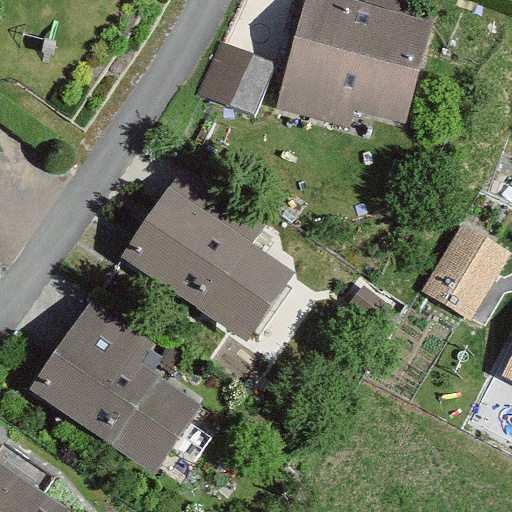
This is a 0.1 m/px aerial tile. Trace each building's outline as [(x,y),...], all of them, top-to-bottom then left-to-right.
[(337,0),(337,3),(325,0),(305,0),(274,117),(349,137),(354,118),(404,131),(431,27),(410,21),(415,0),(337,0)] [(273,73),(248,63),(227,115),(252,125),(273,73)] [(247,219),(182,177),(122,268),(248,351),(296,278),(235,238),(247,219)] [(510,263),(462,231),(419,297),(467,329),(510,263)] [(153,353),(88,310),(28,401),(154,484),(202,411),(141,371),(153,353)] [(511,360),(501,381),(511,386),(511,360)] [(0,463),(0,511),(60,511),(36,495),(45,482),(6,454),(0,463)]
